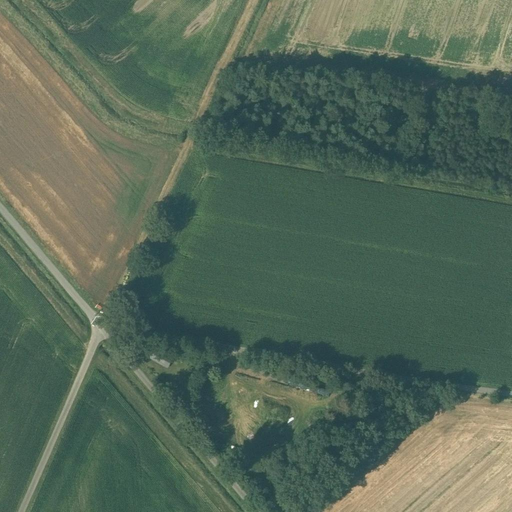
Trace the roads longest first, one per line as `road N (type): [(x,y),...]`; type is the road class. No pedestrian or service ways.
road 1 (unclassified): [(511,394),(100,326)]
road 2 (unclassified): [(100,326),(257,511)]
road 3 (unclassified): [(100,326),(21,511)]
road 4 (track): [(100,326),(184,150)]
road 5 (unclassified): [(0,208),(100,326)]
